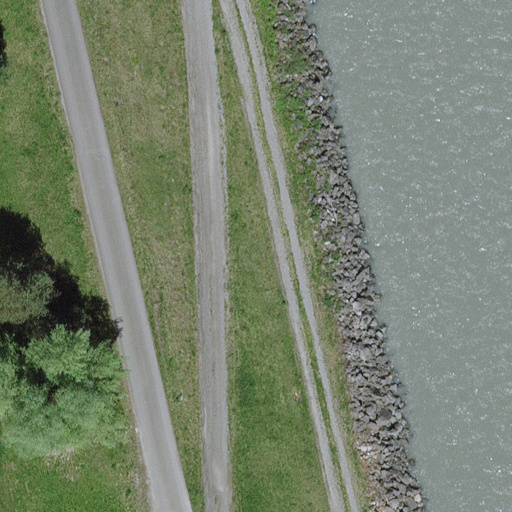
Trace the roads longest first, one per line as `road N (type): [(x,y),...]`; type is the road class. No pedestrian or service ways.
road 1 (track): [(56,0),(172,511)]
road 2 (track): [(349,511),(233,0)]
road 3 (track): [(193,0),(215,511)]
